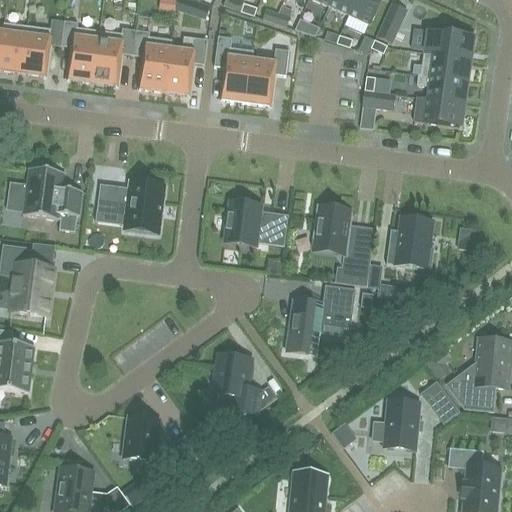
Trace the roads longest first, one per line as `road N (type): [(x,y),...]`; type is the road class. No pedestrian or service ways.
road 1 (residential): [(181,275),(91,265),(63,387),(72,409),(99,408),(206,328),(227,308),(221,283)]
road 2 (residential): [(493,169),(203,133)]
road 3 (residential): [(203,133),(0,105)]
road 4 (residential): [(493,169),(510,10)]
road 5 (residential): [(203,133),(181,275)]
